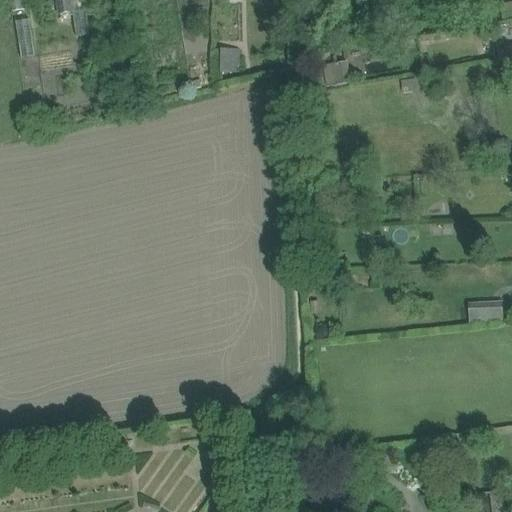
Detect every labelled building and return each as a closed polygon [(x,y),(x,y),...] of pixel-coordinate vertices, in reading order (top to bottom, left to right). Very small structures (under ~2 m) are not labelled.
[(25,11),(23,0),(5,0),(7,13),(25,11)] [(71,0),(55,0),(58,16),(74,14),(71,0)] [(504,7),(500,8),(503,21),(511,19),(511,2),(503,4),(504,7)] [(500,61),(511,59),(511,47),(498,52),(500,61)] [(214,50),(214,82),(222,82),(222,74),(240,73),(240,50),(214,50)] [(511,63),(501,66),(503,77),(511,75),(511,63)] [(438,225),(429,225),(430,234),(439,234),(438,225)] [(470,325),(479,325),(502,323),(501,302),(478,303),(469,303),(470,325)] [(438,484),(441,500),(462,497),(460,481),(438,484)] [(490,498),(491,511),(504,511),(502,497),(490,498)]
